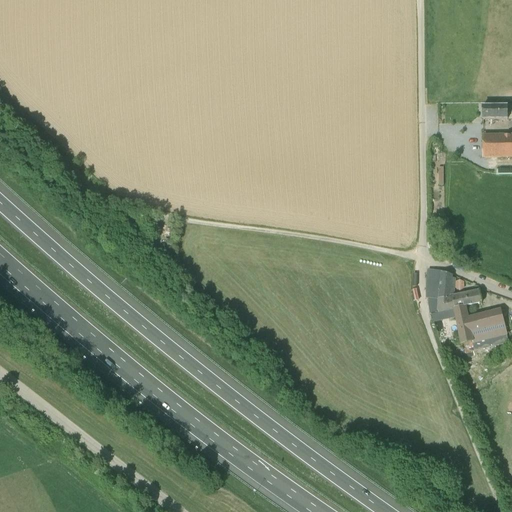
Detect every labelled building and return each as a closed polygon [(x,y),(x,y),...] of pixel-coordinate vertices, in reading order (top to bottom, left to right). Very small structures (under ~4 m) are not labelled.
[(511,157),(511,106),(482,107),(482,120),(511,119),(511,135),(483,136),(483,158),(511,157)] [(445,255),(450,253),(445,244),(440,247),(444,254),(445,255)] [(426,279),(426,289),(429,289),(428,298),(438,298),(439,298),(453,298),(454,309),(465,307),(482,303),(480,293),(480,290),(478,291),(454,295),(455,289),(456,282),(456,278),(453,278),(453,276),(453,275),(435,270),(434,272),(428,271),(426,279)] [(438,298),(437,311),(439,314),(454,310),(454,309),(453,298),(439,298),(438,298)] [(454,309),(454,310),(462,345),(464,355),(475,352),(494,346),(509,343),(507,335),(501,310),(468,319),(465,307),(454,309)]
